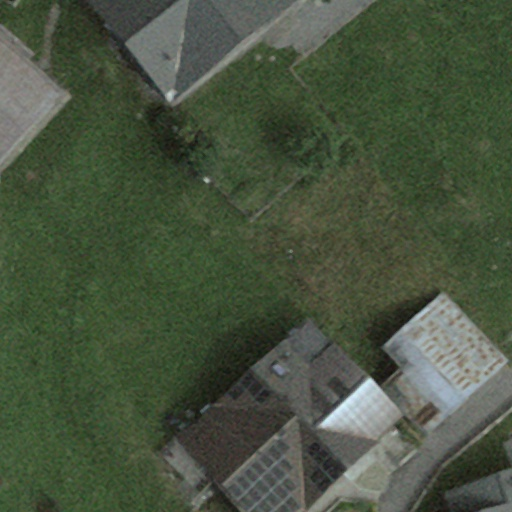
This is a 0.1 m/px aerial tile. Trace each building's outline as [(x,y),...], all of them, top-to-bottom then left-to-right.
[(172,87),(280,0),(106,0),(104,2),(172,87)] [(0,57),(0,146),(44,100),(0,57)] [(408,371),(386,390),(422,429),(493,364),(443,310),(396,352),(408,371)] [(303,331),(254,377),(339,469),(388,423),(303,331)] [(292,511),(339,469),(254,377),(220,408),(207,394),(174,424),(205,458),(225,440),(291,511),(292,511)] [(458,511),(511,511),(511,485),(456,503),(458,511)]
